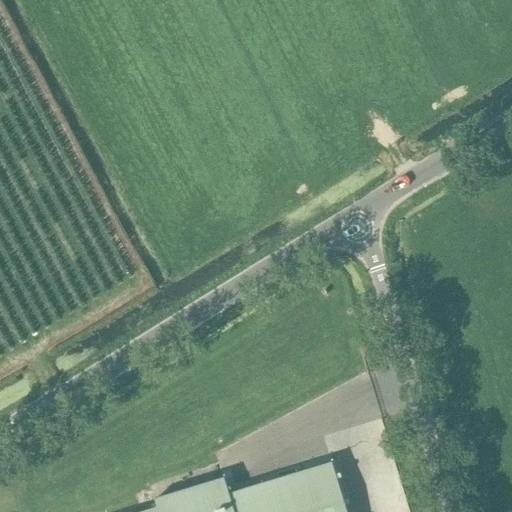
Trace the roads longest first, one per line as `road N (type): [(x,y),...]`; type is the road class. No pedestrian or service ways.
road 1 (unclassified): [(0,432),(354,215)]
road 2 (unclassified): [(450,511),(354,215)]
road 3 (unclassified): [(354,215),(511,122)]
